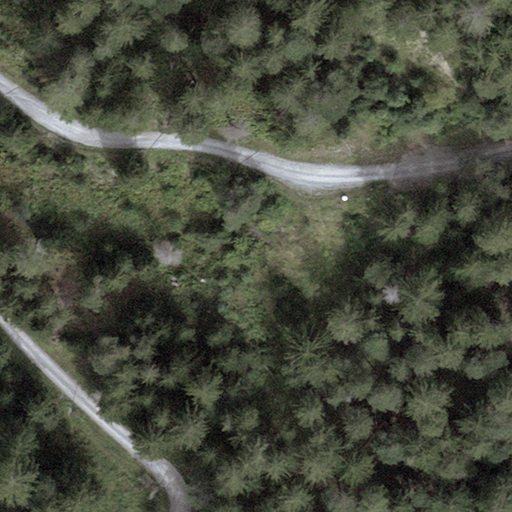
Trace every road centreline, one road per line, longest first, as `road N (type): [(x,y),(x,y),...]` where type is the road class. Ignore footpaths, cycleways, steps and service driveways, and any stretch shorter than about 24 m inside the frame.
road 1 (track): [(0,79),(86,133),(216,143),(323,179),(511,152)]
road 2 (track): [(180,511),(170,479),(0,266)]
